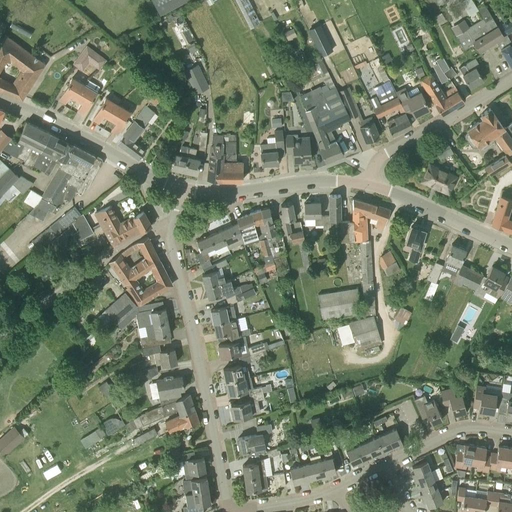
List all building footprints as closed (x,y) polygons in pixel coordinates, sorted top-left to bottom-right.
[(188,0),(151,0),(160,15),(188,0)] [(258,24),(246,0),(236,0),(250,28),(258,24)] [(478,10),(477,9),(478,9),(471,0),(463,0),(460,2),(469,16),(478,10)] [(485,22),(492,18),(484,5),(477,9),(478,10),(483,19),(485,22)] [(169,21),(181,15),(178,9),(166,15),(169,21)] [(440,24),(446,20),(441,12),(435,16),(440,24)] [(485,22),(483,19),(465,30),(469,35),(459,41),(456,36),(455,36),(464,51),(474,44),(479,51),(503,36),(492,18),(485,22)] [(496,41),(497,43),(511,68),(511,44),(507,36),(511,32),(511,19),(498,27),(504,36),(496,41)] [(332,51),(319,25),(313,27),(308,30),(321,56),(332,51)] [(4,35),(0,42),(0,90),(5,82),(0,79),(0,67),(6,57),(23,69),(33,56),(4,35)] [(96,53),(90,48),(76,66),(82,71),(89,63),(96,53)] [(96,53),(89,63),(99,70),(106,60),(96,53)] [(44,64),(33,56),(23,69),(12,86),(5,82),(0,90),(22,99),(44,64)] [(444,72),(449,68),(442,56),(436,60),(438,64),(441,70),(443,73),(444,72)] [(373,61),(376,67),(381,65),(378,58),(373,61)] [(475,58),(459,68),(463,75),(470,87),(483,80),(476,68),(479,66),(475,58)] [(197,93),(209,88),(198,64),(186,70),(197,93)] [(376,67),(383,82),(388,79),(381,65),(376,67)] [(424,75),(421,67),(415,70),(418,78),(424,75)] [(448,78),(449,79),(456,74),(451,67),(449,68),(444,72),(448,78)] [(350,118),(338,92),(333,81),(332,82),(327,71),(327,72),(321,74),(329,92),(324,94),(320,87),(300,97),(310,120),(323,115),(330,130),(340,125),(339,123),(350,118)] [(465,99),(464,100),(458,91),(455,86),(447,91),(442,94),(430,75),(421,80),(441,115),(464,100),(465,99)] [(84,85),(72,78),(59,100),(65,104),(70,95),(76,99),(84,85)] [(87,80),(84,85),(76,99),(83,102),(77,111),(83,115),(96,92),(99,87),(87,80)] [(153,86),(148,81),(144,85),(149,91),(153,86)] [(417,87),(407,92),(405,88),(396,93),(397,95),(405,112),(411,110),(415,116),(429,109),(420,92),(419,93),(417,87)] [(360,114),(349,88),(338,92),(350,118),(360,114)] [(282,91),(283,99),(293,98),(292,90),(282,91)] [(157,91),(150,101),(156,105),(163,96),(157,91)] [(377,117),(397,107),(402,105),(397,95),(397,96),(381,103),(380,104),(373,107),(377,117)] [(380,104),(376,96),(370,99),(369,100),(373,107),(380,104)] [(118,105),(106,98),(93,120),(99,123),(104,115),(110,119),(118,105)] [(130,112),(118,105),(110,119),(116,122),(111,131),(117,134),(130,112)] [(148,121),(155,112),(145,105),(123,135),(117,143),(139,159),(145,151),(132,141),(148,121)] [(510,163),(511,161),(511,140),(504,128),(490,108),(481,115),(483,118),(479,121),(487,132),(486,134),(489,139),(493,136),(506,154),(506,155),(510,163)] [(244,123),(255,123),(256,111),(244,110),(244,123)] [(405,112),(401,114),(393,117),(393,118),(387,121),(389,127),(392,135),(412,125),(405,112)] [(343,154),(330,130),(323,115),(310,120),(309,120),(325,161),(343,154)] [(281,126),(281,118),(272,119),(273,127),(281,126)] [(379,137),(373,122),(372,118),(358,123),(360,127),(364,139),(366,138),(368,142),(379,137)] [(487,132),(479,121),(467,129),(469,132),(466,134),(466,138),(472,147),(476,148),(479,145),(479,146),(480,146),(481,148),(484,149),(491,144),(491,141),(489,139),(486,134),(487,132)] [(16,143),(10,139),(1,149),(18,158),(34,125),(26,122),(16,143)] [(25,161),(42,129),(34,125),(18,158),(25,161)] [(35,162),(50,133),(42,129),(25,161),(23,165),(31,169),(33,165),(35,162)] [(183,143),(189,132),(183,129),(177,140),(183,143)] [(0,150),(1,149),(10,139),(9,138),(10,137),(1,130),(0,130),(0,150)] [(284,150),(282,130),(274,131),(275,138),(275,143),(267,144),(260,145),(262,165),(278,163),(277,151),(284,150)] [(50,154),(58,137),(50,133),(35,162),(44,166),(50,154)] [(243,162),(235,162),(236,134),(230,134),(230,133),(227,133),(227,134),(217,135),(217,136),(217,144),(223,145),(222,155),(224,156),(224,162),(223,162),(221,181),(242,181),(243,162)] [(223,145),(217,144),(217,136),(217,135),(213,135),(212,144),(211,144),(207,180),(219,181),(221,181),(223,162),(224,162),(224,156),(222,155),(223,145)] [(310,161),(308,136),(298,137),(297,135),(285,136),(286,154),(293,153),(294,162),(310,161)] [(50,174),(57,162),(61,164),(62,165),(65,161),(73,145),(68,142),(58,137),(50,154),(44,166),(41,170),(50,174)] [(450,147),(447,142),(439,147),(442,151),(450,147)] [(37,204),(34,208),(29,213),(26,217),(32,220),(34,216),(43,220),(48,210),(56,214),(59,208),(60,208),(65,198),(70,201),(75,192),(81,195),(85,187),(88,188),(101,162),(100,159),(94,156),(95,156),(73,145),(65,161),(62,165),(61,164),(42,196),(37,204)] [(175,154),(172,169),(184,171),(190,147),(182,145),(179,155),(175,154)] [(194,159),(197,149),(190,147),(184,171),(196,174),(199,160),(194,159)] [(445,158),(453,153),(450,148),(442,153),(445,158)] [(490,175),(510,163),(506,155),(498,160),(497,159),(493,162),(493,163),(485,168),(490,175)] [(0,178),(9,169),(2,162),(0,164),(0,178)] [(456,176),(429,164),(422,181),(448,193),(456,176)] [(18,178),(9,169),(0,178),(0,193),(1,195),(12,184),(18,178)] [(18,178),(12,184),(20,191),(22,194),(33,183),(20,176),(18,178)] [(10,202),(20,191),(12,184),(1,195),(0,196),(0,204),(6,198),(10,202)] [(31,190),(23,202),(30,205),(36,193),(31,190)] [(511,199),(511,194),(502,191),(492,225),(511,231),(511,220),(505,219),(511,200),(511,199)] [(36,193),(30,205),(34,208),(37,204),(42,196),(36,193)] [(354,233),(353,222),(341,221),(340,195),(329,195),(330,215),(331,229),(332,242),(354,241),(354,233)] [(376,205),(353,198),(353,222),(354,233),(354,241),(354,242),(360,242),(366,317),(373,316),(375,315),(370,240),(366,241),(365,232),(367,232),(366,217),(372,218),(376,205)] [(295,219),(291,203),(281,205),(283,213),(280,214),(284,236),(290,235),(291,234),(288,220),(295,219)] [(321,215),(320,203),(304,203),(304,225),(323,225),(323,229),(331,229),(330,215),(321,215)] [(390,210),(376,205),(372,218),(377,220),(375,226),(383,229),(390,210)] [(151,225),(143,212),(120,224),(110,206),(94,215),(99,223),(100,226),(104,232),(110,228),(118,243),(151,225)] [(72,222),(81,214),(74,207),(32,241),(38,249),(72,222)] [(276,234),(269,207),(261,210),(267,236),(271,254),(273,261),(275,267),(287,264),(285,254),(286,254),(282,235),(276,236),(276,234)] [(255,241),(259,258),(271,254),(267,236),(261,210),(260,210),(249,214),(258,238),(259,240),(255,241)] [(72,233),(77,242),(93,232),(92,230),(100,226),(99,223),(91,228),(83,213),(81,214),(72,222),(77,231),(72,233)] [(238,223),(243,242),(258,238),(249,214),(237,218),(238,223)] [(238,223),(220,231),(226,244),(226,243),(228,250),(244,243),(243,242),(238,223)] [(421,241),(424,231),(411,227),(406,243),(413,245),(409,259),(416,262),(423,241),(421,241)] [(66,235),(64,231),(52,241),(56,246),(65,245),(66,235)] [(209,236),(214,247),(214,248),(226,244),(220,231),(209,236)] [(303,232),(291,234),(290,235),(292,242),(304,240),(303,232)] [(196,254),(200,263),(209,259),(209,260),(210,259),(209,257),(217,253),(214,248),(214,247),(209,236),(197,241),(201,252),(196,254)] [(136,280),(134,277),(150,266),(151,268),(159,260),(148,237),(131,246),(110,262),(128,287),(136,280)] [(460,264),(462,259),(465,250),(452,244),(445,262),(459,267),(460,264)] [(395,262),(390,250),(379,256),(379,263),(382,269),(383,269),(386,276),(399,270),(395,262)] [(327,268),(325,258),(317,259),(319,270),(327,268)] [(212,265),(209,260),(209,259),(200,263),(202,269),(212,265)] [(228,264),(225,259),(215,263),(218,269),(228,264)] [(172,285),(159,260),(151,268),(158,281),(143,290),(136,280),(128,287),(126,289),(138,306),(172,285)] [(435,283),(443,265),(435,262),(426,279),(431,282),(435,283)] [(481,274),(461,264),(459,267),(453,282),(461,286),(463,283),(474,288),(481,274)] [(487,291),(498,297),(506,282),(500,279),(503,273),(492,267),(484,283),(490,286),(487,291)] [(416,281),(419,271),(412,269),(409,279),(416,281)] [(217,277),(215,271),(202,275),(205,287),(223,282),(225,281),(223,276),(217,277)] [(261,288),(266,286),(261,274),(255,276),(261,288)] [(511,296),(511,277),(503,292),(511,296)] [(77,314),(103,287),(94,279),(69,305),(77,314)] [(224,293),(226,299),(241,292),(249,288),(248,284),(239,286),(233,288),(231,280),(223,282),(205,287),(208,299),(222,295),(222,294),(224,293)] [(425,298),(431,301),(438,284),(435,283),(431,282),(425,298)] [(361,313),(357,288),(318,294),(321,320),(361,313)] [(137,306),(125,293),(105,311),(118,325),(138,306),(137,306)] [(236,294),(226,299),(229,305),(233,303),(239,301),(239,300),(236,294)] [(168,321),(165,309),(151,312),(150,304),(139,306),(138,306),(118,325),(121,328),(129,320),(133,317),(137,316),(139,327),(145,326),(168,321)] [(213,323),(228,320),(225,308),(211,310),(213,323)] [(250,335),(249,329),(239,331),(237,318),(236,318),(236,319),(228,320),(213,323),(216,336),(231,333),(232,339),(238,338),(238,337),(245,336),(250,335)] [(168,321),(145,326),(147,336),(140,337),(142,348),(158,345),(157,339),(156,337),(170,334),(168,321)] [(342,344),(355,340),(350,322),(338,325),(342,344)] [(294,337),(291,325),(278,329),(283,340),(294,337)] [(93,331),(82,342),(89,349),(100,339),(93,331)] [(451,339),(457,342),(460,337),(453,334),(451,339)] [(241,353),(239,347),(247,345),(245,336),(238,337),(238,338),(239,342),(218,346),(221,357),(241,353)] [(263,343),(247,348),(249,355),(265,350),(263,343)] [(143,356),(153,354),(155,365),(163,364),(163,365),(176,363),(174,349),(160,351),(159,352),(158,345),(142,348),(141,349),(143,356)] [(263,350),(249,355),(251,361),(265,357),(263,350)] [(475,361),(478,353),(472,351),(469,359),(475,361)] [(77,375),(84,368),(78,362),(71,369),(77,375)] [(244,371),(243,365),(240,366),(223,369),(226,382),(250,377),(248,370),(244,371)] [(157,367),(156,368),(145,370),(148,380),(158,373),(157,367)] [(89,382),(84,374),(78,378),(84,385),(89,382)] [(164,378),(157,380),(161,400),(181,396),(180,390),(184,389),(181,376),(172,378),(172,376),(164,377),(164,378)] [(252,389),(250,377),(226,382),(229,395),(246,391),(248,390),(249,396),(268,392),(268,391),(268,392),(267,388),(262,389),(262,387),(252,389)] [(84,388),(78,378),(74,381),(80,391),(84,388)] [(117,391),(110,379),(99,386),(107,398),(117,391)] [(326,387),(329,390),(336,384),(333,381),(326,387)] [(363,392),(361,384),(352,387),(355,395),(363,392)] [(498,408),(501,395),(496,394),(485,392),(485,387),(476,386),(473,404),(479,405),(479,411),(493,413),(494,407),(498,408)] [(353,395),(350,388),(342,392),(344,399),(353,395)] [(455,396),(453,388),(440,391),(444,406),(450,404),(454,415),(466,412),(464,403),(466,403),(463,394),(455,396)] [(501,395),(498,408),(499,408),(498,413),(506,414),(505,418),(511,419),(511,392),(509,392),(502,391),(501,395)] [(260,413),(257,401),(264,399),(264,397),(269,396),(268,392),(249,396),(250,401),(231,405),(234,419),(260,413)] [(195,411),(189,393),(175,401),(152,409),(139,416),(135,419),(127,423),(125,424),(128,432),(138,427),(166,416),(164,413),(178,408),(180,415),(195,411)] [(442,419),(433,400),(427,403),(424,395),(414,400),(420,415),(426,413),(431,424),(442,419)] [(340,400),(338,396),(329,399),(330,404),(340,400)] [(180,415),(165,422),(170,433),(183,427),(198,422),(195,411),(180,415)] [(340,426),(338,419),(331,421),(333,428),(340,426)] [(108,435),(118,429),(115,423),(105,430),(108,435)] [(256,427),(258,435),(262,434),(272,432),(271,424),(256,427)] [(0,450),(5,456),(25,438),(24,437),(28,433),(23,428),(19,432),(14,427),(0,439),(0,450)] [(94,431),(99,438),(100,438),(105,434),(101,427),(94,431)] [(396,428),(386,433),(392,447),(397,445),(399,447),(403,445),(396,428)] [(392,447),(386,433),(376,437),(383,454),(388,452),(387,450),(392,447)] [(266,452),(262,434),(258,435),(251,436),(238,438),(240,452),(253,450),(254,455),(266,452)] [(137,444),(143,441),(140,435),(133,438),(137,444)] [(383,454),(376,437),(366,442),(372,456),(378,454),(379,456),(383,454)] [(372,456),(366,442),(356,446),(363,463),(368,461),(367,458),(372,456)] [(297,452),(294,443),(288,445),(291,454),(297,452)] [(472,464),(475,446),(464,444),(462,455),(456,454),(454,467),(465,468),(466,463),(472,464)] [(363,463),(356,446),(346,451),(352,465),(358,462),(359,465),(363,463)] [(486,447),(475,446),(472,464),(477,465),(476,470),(488,472),(488,468),(490,459),(484,458),(486,447)] [(509,447),(498,446),(496,457),(490,456),(490,459),(488,468),(505,471),(506,466),(509,447)] [(268,458),(280,454),(278,447),(266,452),(268,458)] [(205,470),(203,457),(195,458),(194,451),(181,454),(183,460),(185,473),(189,472),(189,473),(197,472),(205,470)] [(332,457),(321,460),(326,478),(330,476),(330,474),(336,472),(332,457)] [(266,476),(263,459),(257,461),(257,464),(242,466),(244,479),(265,476),(266,476)] [(321,460),(311,463),(315,478),(320,476),(321,479),(326,478),(321,460)] [(413,478),(430,471),(426,461),(412,467),(414,472),(412,473),(413,478)] [(58,462),(44,471),(48,479),(63,470),(58,462)] [(311,463),(300,466),(305,483),(310,482),(309,479),(315,478),(311,463)] [(305,483),(300,466),(290,468),(293,483),(300,482),(300,484),(305,483)] [(157,467),(140,477),(143,482),(161,472),(157,467)] [(430,471),(413,478),(415,482),(418,481),(420,487),(435,481),(430,471)] [(208,490),(206,477),(198,478),(197,472),(189,473),(189,472),(185,473),(186,480),(183,480),(185,493),(208,490)] [(286,486),(284,473),(274,475),(275,487),(286,486)] [(268,489),(266,476),(265,476),(244,479),(246,492),(268,489)] [(435,481),(420,487),(422,492),(420,493),(422,498),(439,491),(435,481)] [(465,488),(459,487),(457,500),(463,501),(461,511),(472,511),(475,495),(464,494),(465,488)] [(210,503),(208,490),(185,493),(187,507),(188,511),(182,511),(203,511),(202,504),(210,503)] [(439,491),(422,498),(423,502),(426,501),(428,507),(443,502),(439,491)] [(485,497),(475,495),(472,511),(483,511),(485,504),(491,505),(493,492),(486,491),(485,497)] [(493,492),(491,505),(497,506),(496,511),(507,511),(509,501),(510,495),(493,492)]
